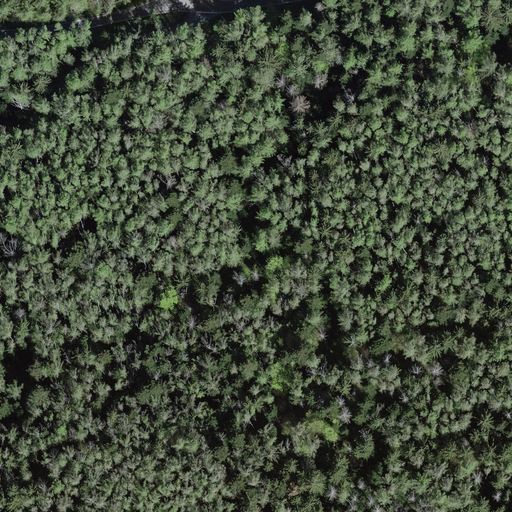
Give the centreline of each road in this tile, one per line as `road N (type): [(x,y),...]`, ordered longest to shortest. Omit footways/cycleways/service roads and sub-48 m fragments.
road 1 (unclassified): [(199,2),(191,22),(81,65),(23,131),(0,139)]
road 2 (tertiary): [(0,33),(199,2)]
